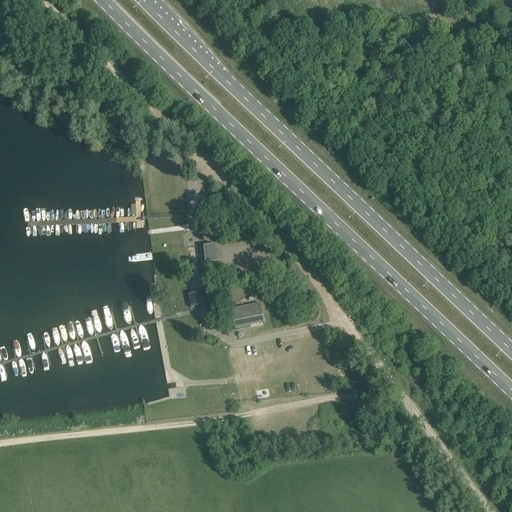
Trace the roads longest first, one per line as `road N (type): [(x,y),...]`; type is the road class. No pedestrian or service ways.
road 1 (primary): [(106,0),(511,391)]
road 2 (primary): [(511,352),(144,0)]
road 3 (track): [(38,0),(190,149),(341,318)]
road 4 (track): [(398,392),(379,401),(333,398),(0,443)]
road 5 (unclassified): [(341,318),(483,511)]
